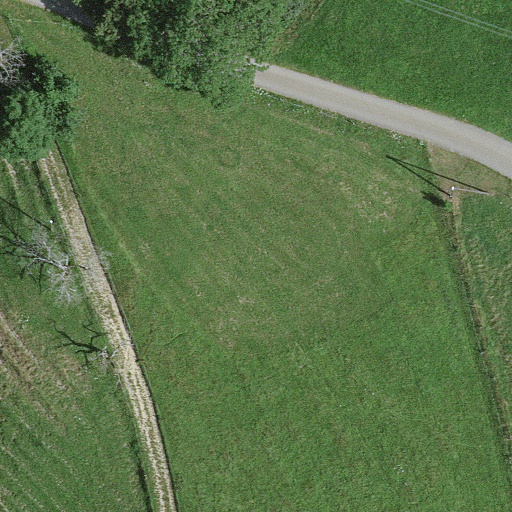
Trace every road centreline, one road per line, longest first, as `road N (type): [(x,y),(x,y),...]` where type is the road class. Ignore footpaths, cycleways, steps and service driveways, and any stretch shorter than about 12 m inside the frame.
road 1 (track): [(169,511),(133,372),(0,26)]
road 2 (track): [(511,162),(61,0)]
